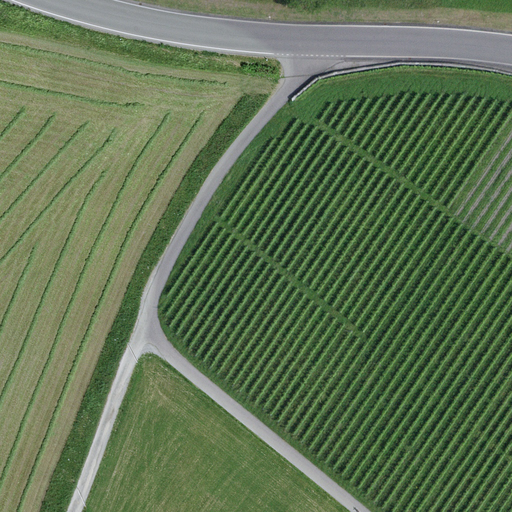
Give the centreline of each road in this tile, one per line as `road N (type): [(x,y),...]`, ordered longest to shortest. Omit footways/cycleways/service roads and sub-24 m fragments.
road 1 (track): [(310,40),(293,84),(199,202),(154,291),(75,511)]
road 2 (tertiary): [(511,55),(233,36),(54,0)]
road 3 (unclassified): [(362,511),(166,349),(145,315)]
